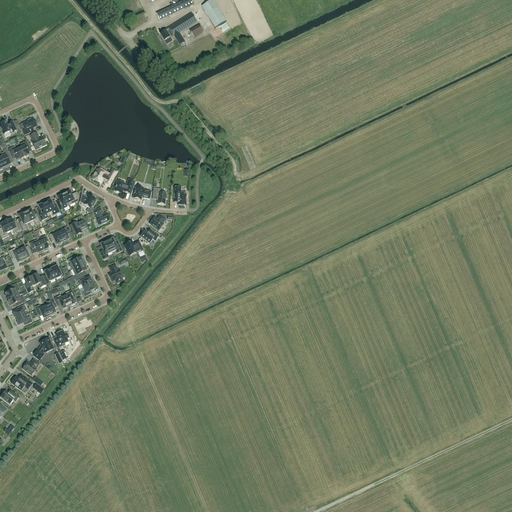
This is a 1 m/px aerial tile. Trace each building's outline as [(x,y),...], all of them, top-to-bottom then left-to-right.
[(190,0),(185,0),(181,2),(156,14),(159,21),(184,9),(193,5),(191,1),(190,0)] [(226,22),(213,0),(202,7),(215,28),(226,22)] [(166,31),(160,35),(164,41),(165,41),(167,45),(172,41),(172,42),(173,42),(170,38),(174,36),(180,45),(184,43),(185,42),(179,33),(197,22),(192,14),(169,28),(165,30),(166,31)] [(199,25),(189,31),(193,38),(203,32),(199,25)] [(33,132),(32,129),(36,127),(33,119),(30,120),(30,119),(27,121),(28,121),(22,124),(24,129),(22,130),(24,136),(33,132)] [(12,132),(12,133),(16,131),(12,122),(8,124),(7,125),(5,122),(0,124),(0,128),(3,135),(9,132),(10,133),(12,132)] [(31,142),(35,150),(36,150),(39,149),(39,148),(45,145),(44,143),(45,142),(44,140),(42,140),(41,138),(38,139),(38,138),(36,133),(30,136),(33,142),(31,142)] [(18,148),(23,159),(26,157),(26,156),(28,155),(27,151),(27,150),(30,149),(26,141),(20,144),(21,148),(18,149),(18,148)] [(23,159),(18,148),(15,149),(14,147),(8,150),(11,158),(14,156),(15,157),(17,161),(19,159),(20,160),(23,159)] [(0,157),(0,161),(3,168),(4,168),(5,169),(9,167),(8,166),(10,165),(7,160),(10,158),(6,149),(3,151),(3,152),(0,154),(2,157),(0,157)] [(102,181),(104,183),(109,186),(117,172),(112,169),(109,175),(103,172),(102,173),(96,170),(94,174),(93,174),(91,178),(92,178),(91,179),(95,181),(94,182),(98,185),(99,184),(100,184),(102,181)] [(124,192),(129,194),(133,182),(128,180),(126,186),(124,185),(124,184),(117,182),(113,192),(121,194),(122,191),(124,192)] [(140,189),(140,188),(139,187),(137,186),(136,187),(136,188),(135,188),(132,199),(133,199),(134,200),(136,201),(137,200),(140,201),(141,197),(143,198),(149,200),(150,192),(143,190),(140,189)] [(174,188),(173,197),(173,203),(178,203),(178,206),(179,206),(180,207),(183,207),(184,206),(186,206),(186,195),(186,193),(185,193),(181,193),(181,188),(174,188)] [(160,190),(153,189),(152,200),(155,200),(157,200),(157,204),(164,205),(165,199),(166,200),(167,196),(166,195),(166,194),(160,194),(160,190)] [(63,194),(69,206),(78,202),(79,198),(76,193),(71,195),(69,192),(68,192),(68,191),(64,193),(65,194),(63,194)] [(69,206),(63,194),(62,195),(62,194),(58,196),(58,197),(57,197),(59,201),(56,203),(60,210),(69,206)] [(91,206),(92,207),(94,203),(93,203),(95,200),(89,196),(87,199),(85,198),(86,197),(81,195),(80,203),(83,205),(89,209),(91,206)] [(45,203),(44,204),(48,213),(50,213),(52,214),(53,216),(59,213),(55,205),(53,206),(52,205),(50,201),(49,201),(48,201),(44,202),(45,203)] [(48,213),(44,204),(43,204),(42,203),(39,205),(39,206),(38,206),(40,211),(40,212),(37,213),(41,221),(47,218),(46,216),(47,214),(48,213)] [(24,213),(29,223),(33,221),(35,225),(40,222),(36,214),(33,216),(31,210),(30,210),(29,209),(26,211),(26,212),(24,213)] [(106,214),(103,215),(100,209),(93,212),(96,218),(96,219),(98,225),(102,224),(106,223),(105,222),(109,220),(106,214)] [(29,223),(24,213),(22,214),(22,213),(18,214),(19,215),(18,216),(21,222),(18,223),(22,231),(27,229),(25,225),(29,223)] [(149,224),(158,231),(163,225),(162,224),(165,220),(160,216),(157,219),(158,219),(157,220),(154,218),(149,224)] [(8,221),(5,222),(9,232),(12,230),(13,231),(14,234),(21,231),(17,223),(14,225),(11,220),(8,221)] [(81,229),(81,230),(86,228),(83,221),(77,224),(76,223),(70,226),(74,236),(75,236),(75,237),(78,235),(81,233),(79,230),(81,229)] [(9,232),(5,222),(2,223),(2,224),(0,225),(0,226),(2,231),(0,231),(0,236),(1,240),(8,237),(6,233),(9,232)] [(67,227),(57,232),(62,242),(64,241),(65,242),(68,241),(67,240),(68,239),(67,237),(70,235),(69,233),(67,227)] [(150,230),(148,233),(145,230),(140,237),(145,241),(144,242),(145,243),(146,244),(147,244),(148,243),(149,244),(152,240),(154,242),(159,236),(155,232),(154,233),(150,230)] [(62,242),(57,232),(48,236),(51,241),(54,240),(56,245),(57,245),(57,246),(61,244),(60,243),(62,242)] [(39,243),(43,251),(44,251),(44,252),(47,250),(48,249),(45,243),(48,242),(45,236),(40,238),(42,241),(39,243)] [(108,241),(106,242),(111,253),(115,251),(117,253),(122,251),(117,242),(115,244),(114,243),(112,239),(111,239),(110,239),(108,240),(108,241)] [(43,251),(39,243),(35,244),(34,241),(29,244),(32,250),(34,248),(37,254),(39,253),(39,254),(42,253),(41,252),(43,251)] [(111,253),(106,242),(104,243),(103,242),(101,243),(100,244),(100,245),(102,249),(101,250),(98,252),(102,260),(108,258),(106,255),(111,253)] [(128,244),(127,243),(125,244),(125,245),(124,246),(124,247),(124,248),(125,250),(126,251),(129,256),(136,253),(142,251),(138,242),(133,245),(131,242),(128,244)] [(18,251),(24,262),(26,260),(26,259),(29,258),(27,255),(31,254),(27,247),(18,251)] [(24,262),(18,251),(16,252),(14,249),(8,252),(11,258),(14,257),(18,263),(20,262),(21,263),(24,262)] [(72,270),(83,265),(81,262),(82,261),(81,258),(79,259),(76,260),(74,257),(67,260),(72,270)] [(84,268),(83,265),(72,270),(74,276),(72,277),(74,281),(83,276),(82,274),(82,273),(84,272),(87,271),(85,268),(84,268)] [(53,268),(50,269),(55,279),(61,277),(61,278),(64,276),(61,269),(58,270),(56,266),(56,267),(55,266),(52,267),(53,268)] [(122,277),(120,274),(118,270),(117,271),(115,266),(109,269),(111,272),(112,273),(108,275),(111,282),(115,280),(116,284),(122,281),(120,278),(122,277)] [(55,279),(50,269),(48,270),(47,270),(44,271),(45,272),(44,272),(46,276),(43,277),(46,285),(49,283),(49,282),(55,279)] [(42,277),(38,278),(37,275),(31,277),(35,286),(38,285),(40,288),(46,286),(42,277)] [(25,280),(27,284),(23,286),(27,294),(34,291),(32,288),(35,286),(31,277),(25,280)] [(82,288),(92,284),(89,278),(83,281),(82,278),(76,281),(78,287),(81,285),(82,288)] [(7,301),(19,295),(17,292),(19,291),(16,284),(8,288),(10,292),(4,295),(7,301)] [(92,284),(82,288),(83,291),(81,292),(84,298),(90,295),(89,292),(94,289),(92,284)] [(75,298),(75,297),(72,291),(66,294),(67,296),(64,298),(68,307),(70,306),(71,307),(75,305),(72,300),(75,298)] [(20,298),(19,295),(7,301),(10,306),(16,304),(17,306),(25,303),(22,297),(20,298)] [(68,307),(64,298),(61,299),(60,297),(53,300),(57,307),(60,306),(63,311),(67,309),(66,308),(68,307)] [(47,304),(44,306),(49,316),(50,315),(50,316),(54,315),(54,314),(55,313),(53,309),(53,308),(56,307),(52,299),(46,302),(47,304)] [(16,320),(25,315),(23,312),(26,311),(24,305),(18,308),(19,311),(12,314),(14,318),(15,317),(16,320)] [(49,316),(44,306),(40,308),(40,306),(38,306),(34,308),(37,315),(41,314),(43,319),(44,318),(45,319),(48,317),(48,316),(49,316)] [(26,319),(25,315),(16,320),(17,322),(16,322),(18,326),(24,323),(26,325),(32,323),(29,317),(26,319)] [(55,335),(56,338),(53,339),(57,348),(64,345),(64,344),(68,342),(66,339),(68,338),(66,334),(64,335),(63,332),(60,333),(59,333),(57,333),(57,334),(55,335)] [(43,355),(42,354),(43,352),(44,353),(44,354),(53,349),(48,339),(48,338),(39,343),(41,346),(37,351),(37,350),(33,356),(39,361),(44,355),(43,355)] [(31,376),(36,370),(35,369),(39,365),(33,360),(31,363),(30,365),(27,363),(22,369),(31,376)] [(16,377),(11,384),(20,391),(24,394),(28,390),(32,384),(26,379),(21,376),(18,379),(16,377)] [(40,394),(43,390),(36,385),(33,389),(40,394)] [(10,391),(8,394),(5,391),(0,397),(9,405),(12,401),(15,403),(19,397),(10,391)] [(8,436),(14,428),(11,425),(7,430),(5,429),(3,431),(8,436)]
